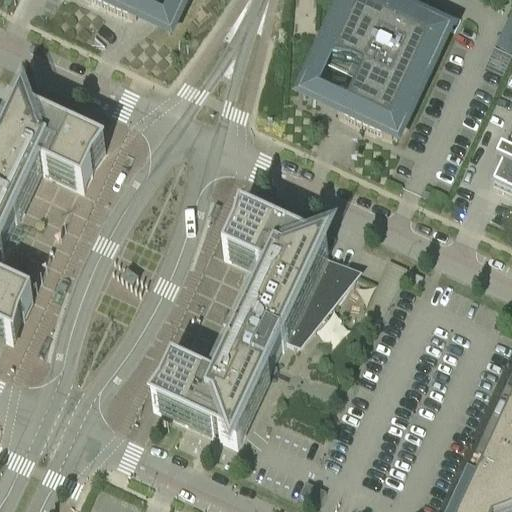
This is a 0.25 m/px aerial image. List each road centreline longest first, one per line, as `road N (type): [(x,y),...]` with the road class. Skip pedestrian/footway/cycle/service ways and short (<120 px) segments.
road 1 (residential): [(511,288),(218,151)]
road 2 (residential): [(177,132),(112,239),(44,423)]
road 3 (residential): [(75,436),(168,279),(218,151)]
road 4 (residential): [(177,132),(0,53)]
road 5 (residential): [(75,436),(246,511)]
road 6 (residential): [(218,151),(250,21)]
road 7 (residential): [(250,21),(177,132)]
